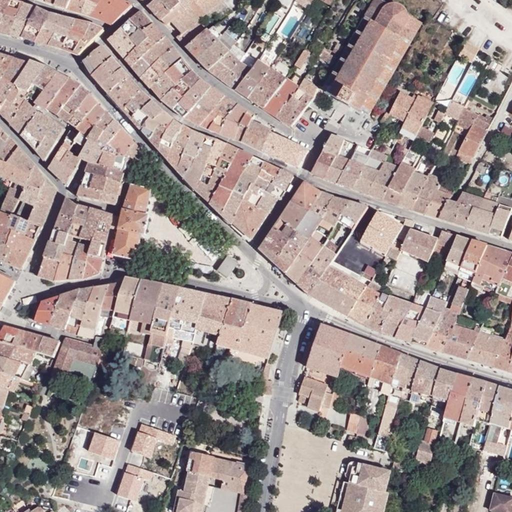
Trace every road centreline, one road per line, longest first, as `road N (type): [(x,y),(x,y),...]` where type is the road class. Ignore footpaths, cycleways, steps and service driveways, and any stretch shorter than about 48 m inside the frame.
road 1 (unclassified): [(250,257),(72,68)]
road 2 (unclassified): [(104,40),(180,119),(301,176)]
road 3 (residential): [(26,282),(44,288),(138,269),(255,298)]
road 4 (unclassified): [(142,5),(196,65),(319,145)]
road 5 (unclassified): [(301,176),(511,248)]
road 6 (residential): [(511,382),(307,309)]
road 7 (unclassified): [(263,511),(282,392),(307,309)]
road 8 (unclassified): [(0,123),(63,190),(28,279)]
